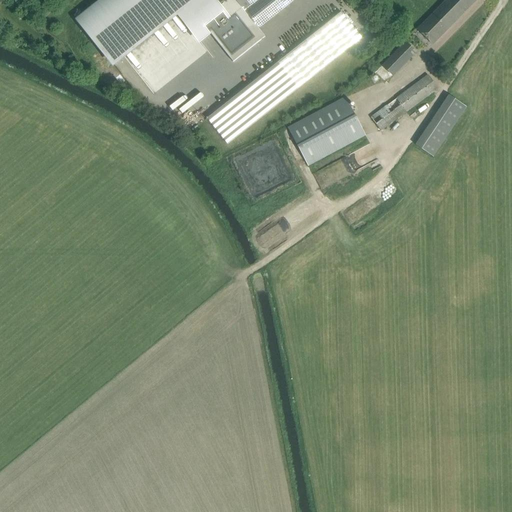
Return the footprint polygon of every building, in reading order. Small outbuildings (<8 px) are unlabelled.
[(99,0),(77,19),(113,65),(178,14),(200,42),(210,34),(233,62),(265,37),(262,34),(259,29),(295,0),(99,0)] [(432,44),(475,0),(446,0),(418,30),(432,44)] [(341,12),(207,119),(227,144),(361,38),(341,12)] [(393,76),(416,52),(405,42),(382,65),(393,76)] [(438,87),(428,74),(371,117),(381,131),(438,87)] [(415,145),(434,157),(466,107),(447,94),(415,145)] [(288,128),(308,165),(365,135),(345,98),(288,128)]
